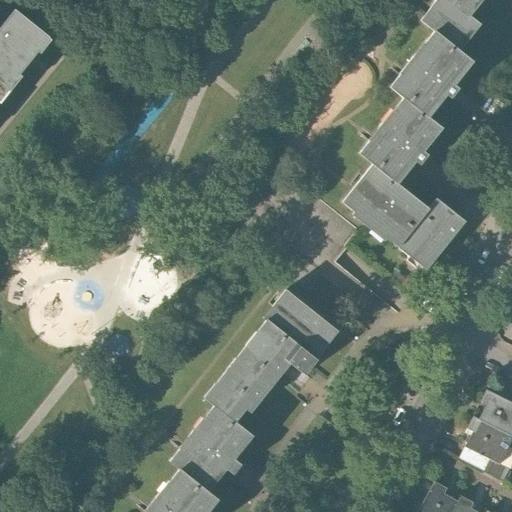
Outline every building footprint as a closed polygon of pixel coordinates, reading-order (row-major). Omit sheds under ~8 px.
[(436,0),(420,21),(432,30),(458,51),(479,24),(469,17),(482,0),(436,0)] [(0,100),(1,101),(13,87),(23,74),(21,72),(39,50),(41,51),(53,36),(16,7),(0,27),(0,100)] [(472,61),(458,51),(432,30),(399,73),(389,86),(403,97),(428,117),(446,94),(451,98),(460,87),(455,83),(472,61)] [(441,127),(428,117),(403,97),(393,110),(392,109),(367,139),(369,140),(357,154),(371,165),(396,185),(416,160),(419,163),(427,154),(423,151),(441,127)] [(428,210),(396,185),(371,165),(339,206),(351,215),(349,218),(382,244),(384,242),(396,251),(428,210)] [(434,203),(428,210),(396,251),(425,274),(463,225),(434,203)] [(268,315),(270,316),(320,356),(343,328),(291,287),(268,315)] [(310,369),(320,356),(270,316),(208,394),(218,402),(239,418),(249,405),(254,409),(296,358),(310,369)] [(489,405),(481,421),(511,436),(511,404),(488,392),(483,402),(489,405)] [(257,432),(239,418),(218,402),(208,414),(207,413),(183,443),(185,445),(174,457),(183,464),(212,487),(229,466),(236,472),(245,461),(238,455),(257,432)] [(500,465),(511,441),(511,436),(481,421),(475,418),(469,430),(475,433),(468,448),(500,465)] [(511,470),(500,465),(468,448),(465,447),(459,458),(505,481),(511,470)] [(207,511),(222,495),(212,487),(183,464),(174,476),(173,475),(148,506),(149,507),(145,511),(207,511)] [(416,511),(451,511),(458,499),(445,492),(447,487),(435,480),(416,511)] [(461,494),(458,499),(451,511),(480,511),(470,506),(473,501),(461,494)]
